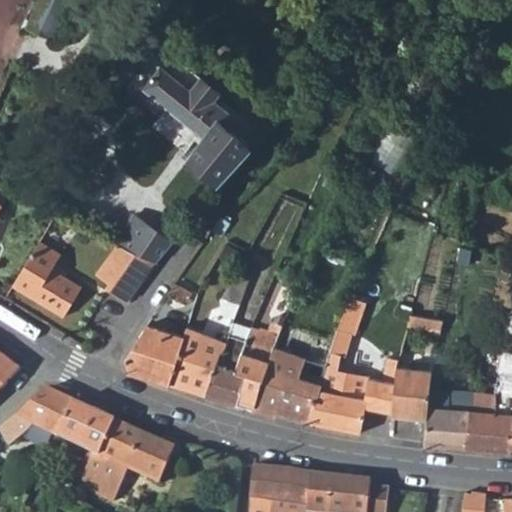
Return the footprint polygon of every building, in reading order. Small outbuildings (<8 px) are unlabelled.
[(55,41),(73,0),(42,0),(29,31),(55,41)] [(189,159),(218,185),(250,149),(220,119),(227,110),(214,100),(216,97),(216,90),(205,82),(199,84),(193,91),(160,68),(143,90),(207,136),(189,159)] [(398,174),(419,134),(391,119),(369,159),(398,174)] [(172,242),(134,218),(121,243),(156,263),(172,242)] [(156,263),(121,243),(97,273),(108,282),(106,287),(130,303),(156,263)] [(63,257),(40,244),(15,286),(31,295),(30,296),(63,317),(83,288),(62,276),(54,271),(58,264),(63,257)] [(66,268),(58,264),(54,271),(62,276),(66,268)] [(249,283),(234,278),(223,298),(241,303),(249,283)] [(219,299),(204,333),(226,342),(229,334),(234,322),(240,305),(222,300),(219,299)] [(269,316),(285,322),(289,313),(273,306),(269,316)] [(430,317),(410,315),(409,329),(439,332),(438,329),(429,328),(430,317)] [(438,318),(430,317),(429,328),(438,329),(438,318)] [(250,330),(234,322),(229,334),(246,342),(250,330)] [(303,349),(332,355),(337,332),(308,324),(303,349)] [(204,333),(188,326),(182,347),(169,388),(206,397),(226,342),(204,333)] [(263,335),(250,330),(246,342),(237,373),(247,376),(237,406),(253,411),(265,381),(262,380),(275,347),(280,336),(264,333),(263,335)] [(367,339),(337,332),(332,355),(362,362),(367,339)] [(182,347),(144,334),(127,360),(129,373),(169,388),(182,347)] [(246,342),(229,334),(226,342),(206,397),(237,406),(247,376),(237,373),(246,342)] [(511,337),(507,336),(503,359),(511,360),(511,337)] [(308,361),(275,347),(262,380),(265,381),(253,411),(253,412),(276,418),(277,414),(308,423),(318,398),(322,386),(302,378),(308,361)] [(0,395),(23,372),(0,354),(0,395)] [(450,355),(438,354),(435,372),(433,383),(441,384),(443,376),(447,376),(450,355)] [(496,357),(483,356),(480,368),(493,370),(496,357)] [(484,414),(473,412),(467,450),(511,453),(511,449),(511,444),(511,360),(503,359),(495,401),(484,401),(484,414)] [(366,407),(428,420),(431,392),(433,383),(435,372),(398,364),(393,379),(370,375),(368,396),(366,407)] [(318,398),(308,423),(361,434),(366,407),(368,396),(322,386),(318,398)] [(49,390),(1,430),(7,445),(9,448),(36,427),(58,438),(76,403),(49,390)] [(451,393),(431,392),(428,420),(428,421),(424,448),(467,450),(473,412),(449,411),(451,393)] [(473,412),(475,394),(451,393),(449,411),(473,412)] [(116,421),(76,403),(58,438),(95,456),(101,459),(116,421)] [(116,421),(101,459),(95,456),(80,489),(104,500),(111,485),(127,470),(150,479),(161,484),(177,448),(116,421)] [(308,511),(311,475),(291,470),(290,469),(254,465),(251,494),(250,502),(249,511),(308,511)] [(111,485),(104,500),(112,504),(127,470),(111,485)] [(371,489),(372,482),(333,476),(311,475),(308,511),(385,511),(387,490),(371,489)] [(483,511),(485,496),(466,494),(465,498),(463,511),(483,511)] [(450,511),(463,511),(465,498),(452,496),(450,511)]
